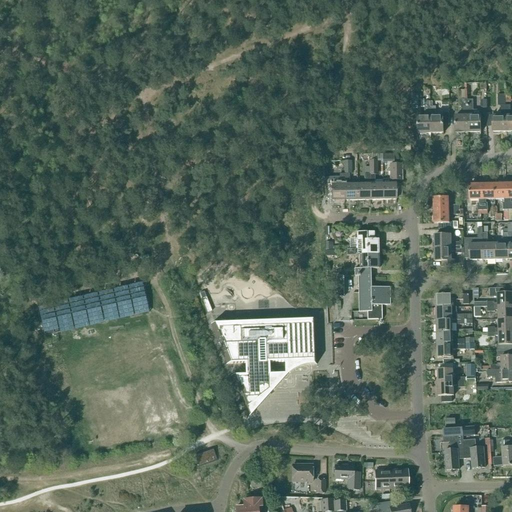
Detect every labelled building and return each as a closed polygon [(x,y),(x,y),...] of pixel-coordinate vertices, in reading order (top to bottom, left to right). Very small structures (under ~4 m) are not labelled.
[(505,106),(505,95),(497,95),(497,106),(500,106),(500,116),(493,116),(493,132),(506,132),(505,106)] [(455,133),(468,133),(467,100),(467,99),(462,99),(462,116),(455,116),(455,133)] [(473,100),(467,100),(468,133),(481,133),(480,111),(473,111),(473,100)] [(418,134),(431,134),(430,107),(424,107),(425,117),(417,117),(418,134)] [(436,107),(430,107),(431,134),(443,133),(443,125),(449,125),(449,115),(449,114),(442,114),(442,115),(436,115),(436,107)] [(393,154),(382,154),(382,162),(394,162),(393,154)] [(390,181),(395,181),(401,181),(401,164),(390,165),(390,181)] [(357,201),(370,201),(369,175),(369,174),(364,174),(365,185),(357,185),(357,201)] [(369,175),(370,201),(383,201),(382,185),(383,185),(383,181),(374,181),(374,175),(374,174),(369,174),(369,175)] [(345,201),(344,175),(339,175),(339,178),(325,178),(325,197),(332,197),(332,202),(345,201)] [(349,185),(349,175),(344,175),(345,201),(357,201),(357,185),(349,185)] [(383,185),(382,185),(383,201),(396,200),(395,181),(390,181),(383,181),(383,185)] [(507,184),(494,185),(495,200),(504,200),(504,203),(503,203),(503,210),(508,210),(507,184)] [(478,211),(482,211),(482,185),(469,185),(469,200),(479,200),(479,204),(477,204),(478,211)] [(486,200),(495,200),(494,185),(482,185),(482,211),(487,211),(487,204),(486,204),(486,200)] [(439,198),(433,198),(434,211),(460,210),(459,205),(452,206),(452,207),(449,207),(449,198),(439,198)] [(460,210),(434,211),(434,224),(438,224),(439,230),(440,230),(453,230),(452,223),(449,224),(449,214),(453,214),(453,215),(460,215),(460,210)] [(440,236),(434,236),(435,249),(462,248),(462,243),(455,243),(451,243),(451,236),(453,236),(453,230),(440,230),(440,236)] [(470,261),(483,261),(482,234),(482,230),(478,230),(478,240),(464,240),(464,259),(470,259),(470,261)] [(361,255),(378,255),(378,240),(374,240),(373,233),(356,233),(356,239),(349,239),(349,249),(346,249),(346,255),(361,255)] [(504,244),(495,244),(496,260),(508,260),(508,233),(503,234),(503,242),(504,242),(504,244)] [(496,260),(495,244),(488,244),(487,234),(482,234),(483,261),(496,260)] [(462,254),(462,248),(435,249),(435,262),(442,262),(442,267),(455,267),(455,261),(451,261),(451,252),(455,252),(455,254),(462,254)] [(357,277),(370,277),(370,269),(378,269),(378,255),(361,255),(361,269),(354,269),(354,277),(356,277),(357,277)] [(208,274),(222,269),(219,263),(206,268),(208,274)] [(370,289),(370,277),(357,277),(358,313),(367,312),(367,320),(381,320),(381,306),(390,306),(389,288),(370,289)] [(193,280),(198,293),(204,291),(199,278),(193,280)] [(52,299),(67,296),(66,289),(51,292),(52,299)] [(487,302),(487,307),(511,306),(511,293),(504,294),(504,289),(490,289),(490,297),(497,297),(498,303),(494,303),(494,302),(487,302)] [(148,311),(144,291),(100,301),(99,299),(91,301),(91,303),(74,307),(74,306),(70,307),(70,308),(39,315),(44,335),(57,332),(55,327),(138,308),(139,313),(148,311)] [(205,293),(200,295),(208,314),(212,312),(205,293)] [(464,295),(436,296),(436,308),(452,308),(452,299),(456,299),(456,300),(463,300),(463,305),(469,305),(468,295),(467,295),(464,295)] [(511,306),(487,307),(487,312),(494,312),(494,311),(498,311),(498,319),(511,318),(511,306)] [(452,308),(436,308),(436,321),(464,320),(464,315),(457,315),(457,308),(452,308)] [(495,328),(488,328),(488,333),(511,332),(511,318),(498,319),(498,329),(495,329),(495,328)] [(316,365),(317,365),(315,320),(314,320),(314,323),(212,327),(211,324),(210,324),(226,365),(245,364),(245,376),(230,376),(247,420),(248,419),(244,410),(267,392),(269,393),(274,389),(269,382),(268,363),(316,361),(316,365)] [(436,333),(452,333),(452,324),(457,324),(457,325),(464,325),(464,320),(436,321),(436,333)] [(511,332),(488,333),(488,338),(495,337),(495,336),(498,336),(499,345),(496,346),(497,352),(511,351),(511,332)] [(452,333),(436,333),(437,346),(465,345),(464,340),(457,340),(457,341),(453,342),(452,333)] [(465,345),(437,346),(437,358),(443,358),(443,364),(453,364),(453,350),(465,350),(465,345)] [(497,365),(491,366),(491,367),(491,370),(491,371),(511,370),(511,351),(497,352),(497,358),(501,358),(501,364),(497,364),(497,365)] [(475,365),(467,365),(467,376),(475,376),(475,365)] [(438,384),(465,383),(465,378),(457,378),(457,380),(453,380),(453,370),(440,371),(437,371),(438,384)] [(491,371),(487,371),(487,377),(495,377),(495,383),(502,383),(511,383),(511,370),(491,371)] [(465,383),(438,384),(438,396),(441,396),(451,396),(454,396),(453,386),(457,386),(457,388),(465,388),(465,383)] [(445,451),(446,471),(459,470),(458,460),(465,459),(463,441),(464,441),(463,427),(443,429),(444,437),(451,437),(452,450),(445,451)] [(475,427),(463,428),(463,430),(463,434),(464,436),(475,435),(475,433),(475,429),(475,427)] [(464,441),(463,441),(465,459),(471,459),(472,469),(485,468),(483,448),(476,449),(475,440),(464,441)] [(502,456),(494,457),(495,465),(503,465),(503,467),(511,465),(511,444),(509,445),(509,448),(502,449),(502,456)] [(206,452),(193,457),(196,468),(216,460),(213,450),(212,450),(206,452)] [(312,483),(312,466),(292,465),(292,483),(312,483)] [(359,491),(360,474),(353,473),(354,468),(335,466),(334,479),(347,480),(347,490),(359,491)] [(390,473),(374,474),(375,490),(392,490),(392,487),(408,486),(407,470),(390,470),(390,473)] [(324,494),(324,481),(315,481),(315,494),(324,494)] [(235,511),(257,511),(258,507),(262,507),(261,500),(244,500),(241,508),(235,508),(235,511)] [(279,500),(272,502),(274,508),(281,506),(279,500)] [(333,502),(333,500),(320,501),(321,511),(333,511),(333,502)] [(396,508),(395,501),(377,504),(377,511),(409,511),(408,506),(396,508)] [(293,511),(290,502),(281,504),(283,511),(293,511)] [(333,502),(333,511),(345,511),(344,502),(333,502)]
